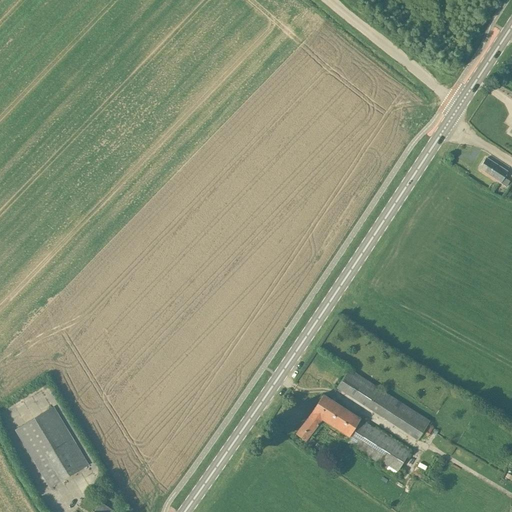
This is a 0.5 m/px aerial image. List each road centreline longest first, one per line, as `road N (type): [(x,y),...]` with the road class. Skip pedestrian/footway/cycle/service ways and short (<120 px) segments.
road 1 (secondary): [(184,511),(448,120)]
road 2 (unclassified): [(458,105),(324,0)]
road 3 (track): [(481,71),(364,0)]
